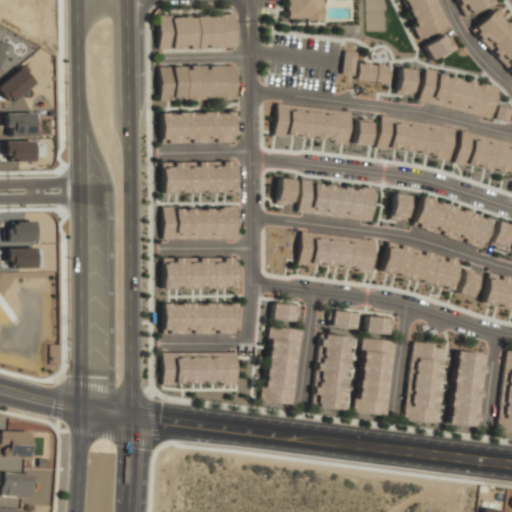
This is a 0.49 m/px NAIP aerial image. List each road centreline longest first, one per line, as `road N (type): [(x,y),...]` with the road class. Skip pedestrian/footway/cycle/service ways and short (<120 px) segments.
road 1 (secondary): [(130,415),(127,0)]
road 2 (secondary): [(76,0),(77,407)]
road 3 (tertiary): [(511,460),(130,415)]
road 4 (residential): [(252,0),(249,335)]
road 5 (residential): [(511,205),(407,176),(252,159)]
road 6 (residential): [(511,333),(408,305),(252,286)]
road 7 (residential): [(252,94),(411,109),(511,131)]
